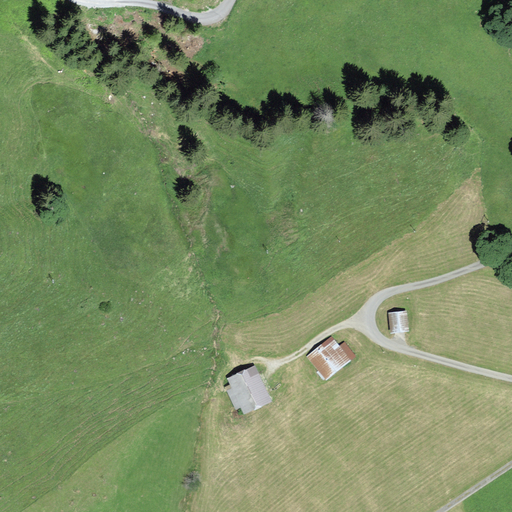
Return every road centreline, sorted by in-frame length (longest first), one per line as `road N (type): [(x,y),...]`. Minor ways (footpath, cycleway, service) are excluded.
road 1 (unclassified): [(511,247),(459,273),(385,293),(367,321),(390,346),(511,379)]
road 2 (unclassified): [(84,0),(148,2),(192,18),(230,0)]
road 3 (track): [(367,321),(340,325),(281,362),(253,361)]
